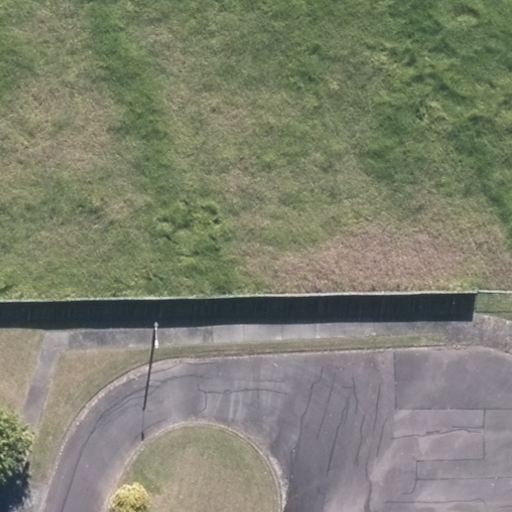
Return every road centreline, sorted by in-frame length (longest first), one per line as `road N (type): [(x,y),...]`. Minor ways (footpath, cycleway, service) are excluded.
road 1 (residential): [(74,511),(97,446),(142,404),(238,394),(339,415)]
road 2 (residential): [(339,415),(462,440)]
